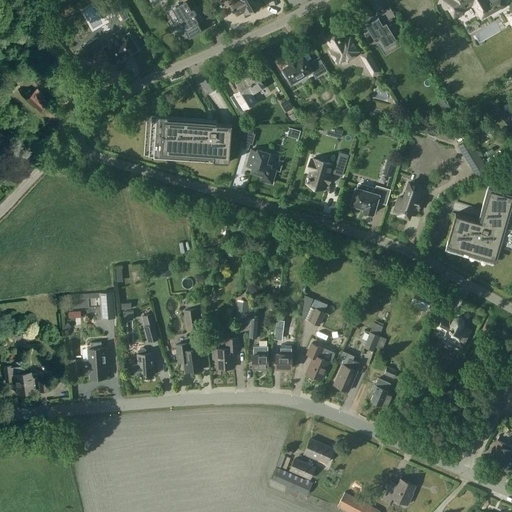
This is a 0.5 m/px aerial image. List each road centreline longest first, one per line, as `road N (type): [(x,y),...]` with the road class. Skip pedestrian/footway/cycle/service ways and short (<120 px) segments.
road 1 (unclassified): [(462,470),(267,397),(0,417)]
road 2 (residential): [(81,140),(91,155),(387,243),(511,309)]
road 3 (residential): [(81,140),(87,122),(138,87),(321,0)]
